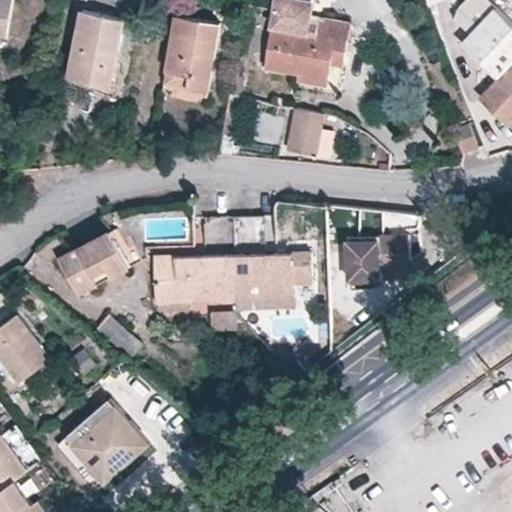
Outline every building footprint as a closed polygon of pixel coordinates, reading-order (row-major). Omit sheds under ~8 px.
[(14,0),(0,0),(0,35),(8,37),(14,0)] [(130,0),(86,0),(70,78),(113,87),(130,0)] [(309,31),(314,0),(277,0),(273,24),(309,31)] [(420,0),(413,0),(408,2),(421,34),(433,28),(420,0)] [(498,6),(491,0),(469,0),(460,11),(478,28),(498,6)] [(481,98),(511,126),(511,124),(511,0),(503,0),(498,6),(511,19),(511,64),(499,79),(481,98)] [(511,19),(498,6),(478,28),(463,44),(499,79),(511,64),(511,19)] [(191,74),(189,88),(208,92),(221,22),(177,14),(168,72),(191,74)] [(333,52),(345,55),(352,22),(320,17),(318,33),(309,31),(273,24),(266,67),(301,74),(329,78),(331,65),(333,52)] [(343,66),(345,55),(333,52),(331,65),(343,66)] [(166,83),(189,88),(191,74),(168,72),(166,83)] [(329,78),(301,74),(300,81),(327,86),(329,78)] [(39,78),(36,94),(44,95),(47,80),(39,78)] [(317,154),(322,129),(325,113),(298,107),(290,147),(317,154)] [(455,129),(464,152),(479,147),(470,123),(455,129)] [(330,130),(322,129),(317,154),(325,156),(330,130)] [(265,215),(235,217),(237,299),(296,297),(296,283),(314,282),(313,252),(267,253),(265,215)] [(237,299),(235,217),(205,218),(207,255),(155,256),(157,302),(160,301),(189,301),(237,299)] [(95,277),(98,283),(131,267),(112,230),(61,257),(76,286),(95,277)] [(414,259),(414,234),(384,234),(385,239),(353,238),(353,278),(384,279),(384,270),(399,270),(414,259)] [(99,286),(98,283),(95,277),(76,286),(80,296),(99,286)] [(237,299),(237,310),(296,307),(296,297),(237,299)] [(189,301),(160,301),(161,311),(190,310),(189,301)] [(110,312),(96,328),(140,367),(152,353),(110,312)] [(234,312),(214,313),(215,327),(235,327),(234,312)] [(0,328),(0,355),(20,382),(52,357),(19,314),(0,328)] [(86,347),(71,357),(84,373),(98,364),(86,347)] [(58,444),(85,476),(95,468),(107,481),(151,442),(112,397),(58,444)] [(220,439),(232,428),(222,414),(208,423),(220,439)] [(0,490),(15,480),(28,471),(0,431),(0,490)] [(157,454),(104,494),(118,511),(125,511),(173,475),(157,454)] [(33,503),(15,480),(0,490),(0,511),(50,511),(41,498),(33,503)] [(511,511),(511,497),(490,511),(511,511)]
